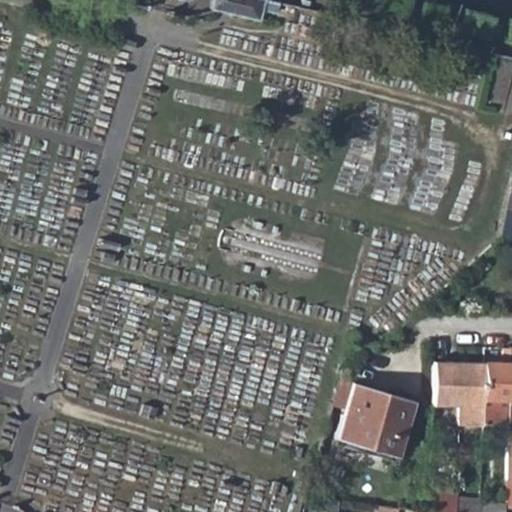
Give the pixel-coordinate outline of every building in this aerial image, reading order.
[(279,2),(268,0),(213,0),(211,10),(262,22),(264,11),(276,14),(279,2)] [(511,208),(511,189),(507,190),(502,208),(511,208)] [(494,242),(511,242),(511,208),(502,208),(494,242)] [(496,431),(504,431),(505,382),(506,348),(499,348),(498,363),(480,362),(479,421),(496,422),(496,431)] [(480,362),(430,362),(429,404),(456,405),(455,425),(479,425),(479,423),(479,421),(480,362)] [(332,443),(392,460),(410,401),(350,383),(332,443)] [(496,437),(496,431),(496,422),(479,421),(479,423),(479,437),(496,437)] [(477,511),(478,501),(478,498),(427,497),(427,511),(477,511)] [(502,511),(502,501),(478,501),(477,511),(502,511)]
